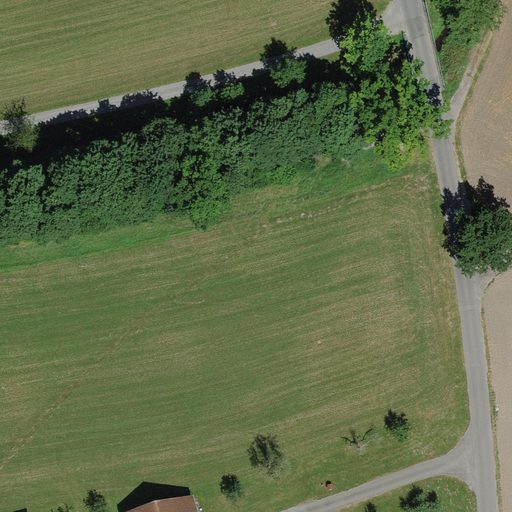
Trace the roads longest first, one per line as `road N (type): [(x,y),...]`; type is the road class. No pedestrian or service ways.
road 1 (unclassified): [(488,511),(461,250),(413,0)]
road 2 (track): [(415,8),(229,78),(0,124)]
road 3 (track): [(484,459),(298,511)]
